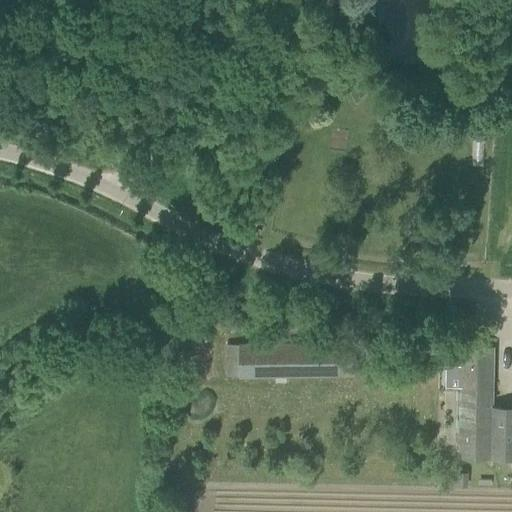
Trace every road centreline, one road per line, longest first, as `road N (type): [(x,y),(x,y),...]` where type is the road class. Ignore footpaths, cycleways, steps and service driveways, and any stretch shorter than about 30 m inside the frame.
road 1 (unclassified): [(511,283),(357,275),(243,257),(114,190)]
road 2 (unclassified): [(114,190),(242,111),(267,84),(288,0)]
road 3 (unclassified): [(114,190),(0,149)]
